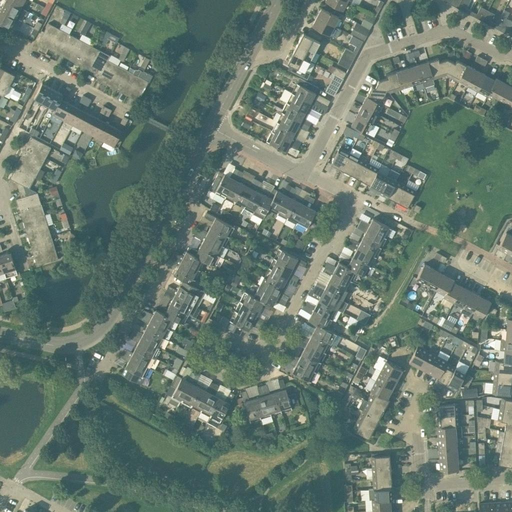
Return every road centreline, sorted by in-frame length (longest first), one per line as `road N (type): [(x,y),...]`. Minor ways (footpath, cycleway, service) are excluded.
road 1 (residential): [(511,480),(430,480),(419,473),(413,375),(395,356)]
road 2 (residential): [(414,41),(367,55),(304,174)]
road 3 (residential): [(266,353),(320,251),(333,245),(353,211),(351,197)]
road 4 (residential): [(130,318),(153,292),(170,238),(185,232),(196,210),(180,185)]
road 5 (residential): [(139,115),(0,46)]
road 6 (tertiary): [(115,309),(180,185)]
road 7 (tertiary): [(0,334),(77,343),(115,309)]
